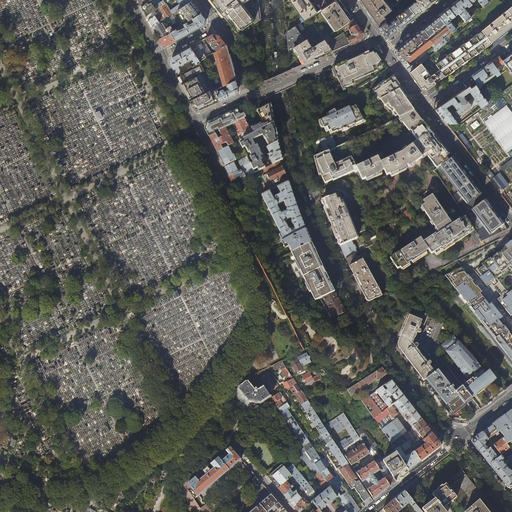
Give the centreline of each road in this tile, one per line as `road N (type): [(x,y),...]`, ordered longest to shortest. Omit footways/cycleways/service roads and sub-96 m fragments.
road 1 (secondary): [(270,0),(289,130),(326,247),(386,351),(455,442)]
road 2 (residential): [(511,220),(423,103)]
road 3 (residential): [(247,97),(378,38)]
